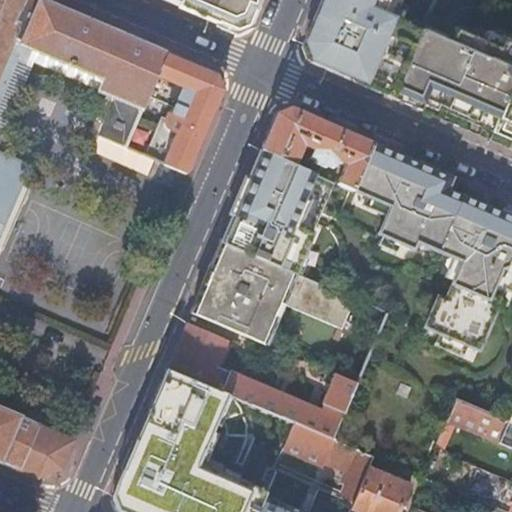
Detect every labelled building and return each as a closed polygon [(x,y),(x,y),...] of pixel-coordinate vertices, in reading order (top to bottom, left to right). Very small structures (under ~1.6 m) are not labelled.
[(167,55),(35,0),(0,0),(0,183),(18,192),(24,179),(0,168),(0,101),(19,58),(28,61),(29,59),(33,49),(107,81),(103,91),(114,96),(97,136),(126,149),(149,96),(167,55)] [(179,7),(218,23),(218,22),(237,30),(247,25),(250,17),(256,6),(257,7),(259,0),(182,0),(181,3),(179,7)] [(325,0),(305,48),(311,64),(392,98),(420,34),(421,32),(394,19),(401,0),(325,0)] [(421,32),(420,34),(445,45),(453,27),(427,16),(421,32)] [(445,45),(420,34),(392,98),(421,111),(428,95),(459,109),(462,103),(497,118),(511,83),(511,41),(506,39),(501,48),(481,40),(453,27),(445,45)] [(506,39),(488,31),(484,33),(481,40),(501,48),(506,39)] [(29,59),(103,91),(107,81),(33,49),(29,59)] [(167,55),(149,96),(176,107),(172,115),(168,117),(166,121),(161,118),(145,156),(162,163),(186,173),(204,131),(222,91),(216,76),(167,55)] [(511,83),(497,118),(491,132),(507,139),(511,140),(511,83)] [(459,109),(428,95),(421,111),(435,117),(439,109),(474,124),(491,132),(497,118),(462,103),(459,109)] [(371,150),(373,145),(329,126),(290,109),(276,115),(261,151),(296,166),(303,149),(311,152),(309,159),(313,161),(315,164),(325,168),(328,167),(333,169),(336,163),(344,167),(337,184),(353,191),(371,150)] [(371,150),(353,191),(389,206),(376,234),(412,250),(415,242),(461,262),(444,301),(436,297),(423,328),(477,351),(506,285),(511,287),(511,292),(511,293),(511,292),(511,218),(446,190),(451,179),(418,164),(373,145),(371,150)] [(295,274),(334,182),(300,168),(296,166),(261,151),(241,196),(222,243),(295,274)] [(0,168),(24,179),(30,165),(0,152),(0,168)] [(180,188),(186,173),(162,163),(156,178),(180,188)] [(0,234),(18,192),(0,183),(0,234)] [(344,329),(356,301),(313,282),(295,274),(222,243),(214,262),(200,294),(191,314),(255,341),(261,343),(278,301),(344,329)] [(207,332),(188,323),(168,369),(226,394),(251,404),(294,422),(334,439),(342,420),(345,413),(324,404),(321,411),(222,369),(233,343),(207,332)] [(226,394),(168,369),(130,456),(113,497),(118,511),(258,511),(262,502),(266,494),(203,466),(202,468),(197,466),(226,394)] [(357,384),(335,375),(323,404),(324,404),(345,413),(357,384)] [(454,408),(448,422),(511,449),(511,409),(507,421),(458,400),(454,408)] [(0,460),(38,476),(60,467),(71,442),(18,420),(17,418),(0,410),(0,460)] [(370,468),(375,456),(367,453),(358,449),(334,439),(294,422),(282,449),(283,449),(323,466),(325,462),(347,471),(338,491),(325,485),(326,484),(321,482),(318,488),(330,493),(354,504),(370,468)] [(398,511),(410,486),(370,468),(354,504),(352,509),(359,511),(398,511)] [(285,511),(262,502),(258,511),(285,511)]
